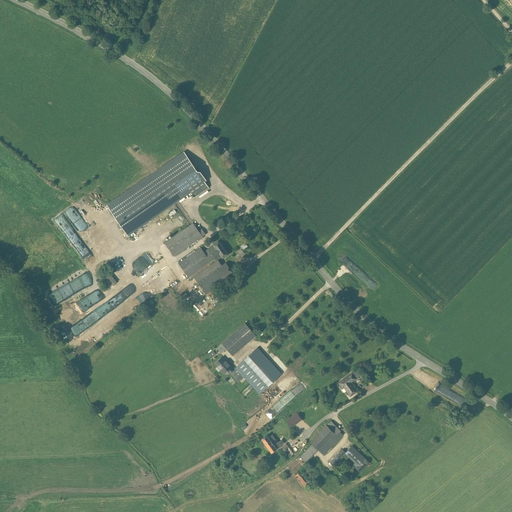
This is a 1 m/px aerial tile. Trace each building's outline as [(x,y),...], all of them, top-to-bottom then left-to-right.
[(195,169),(190,162),(164,179),(158,170),(109,203),(129,232),(190,191),(182,178),(195,169)] [(81,203),(86,213),(92,210),(95,217),(97,216),(92,207),(91,207),(87,199),(81,203)] [(79,243),(63,214),(55,218),(71,247),(79,243)] [(204,236),(195,223),(166,243),(175,256),(204,236)] [(226,254),(217,240),(207,247),(214,258),(219,255),(220,258),(226,254)] [(101,243),(93,247),(95,254),(104,251),(101,243)] [(210,261),(201,247),(179,262),(188,276),(210,261)] [(352,271),(357,266),(352,259),(346,265),(352,271)] [(229,278),(217,261),(194,276),(205,293),(229,278)] [(110,287),(117,282),(111,273),(103,278),(110,287)] [(124,291),(67,331),(72,338),(87,327),(86,326),(96,319),(94,316),(99,313),(101,316),(109,309),(128,296),(124,291)] [(89,299),(74,307),(77,313),(92,305),(89,299)] [(255,335),(244,323),(223,342),(233,354),(255,335)] [(280,374),(258,348),(230,372),(238,382),(245,376),(260,392),(280,374)] [(222,356),(215,363),(224,373),(228,370),(230,372),(233,369),(226,361),(222,356)] [(356,379),(352,372),(340,380),(350,397),(358,392),(352,382),(356,379)] [(452,398),(455,395),(445,388),(443,391),(452,398)] [(318,411),(311,401),(296,412),(301,420),(303,422),(318,411)] [(290,427),(301,420),(296,412),(285,420),(290,427)] [(343,434),(330,422),(310,442),(312,444),(323,455),(343,434)] [(277,449),(267,435),(261,439),(272,453),(277,449)] [(284,459),(292,453),(285,444),(277,450),(284,459)] [(323,455),(312,444),(302,455),(313,466),(323,455)] [(365,457),(353,445),(346,452),(358,464),(365,457)] [(370,462),(365,457),(358,464),(355,467),(360,472),(370,462)] [(303,468),(295,475),(305,486),(313,480),(303,468)] [(333,477),(325,468),(314,477),(322,486),(333,477)]
